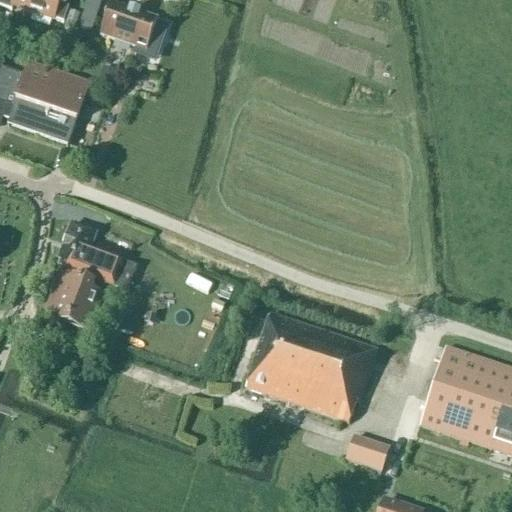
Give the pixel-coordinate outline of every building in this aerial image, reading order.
[(0,0),(0,8),(11,12),(13,7),(53,22),(58,7),(63,8),(65,0),(0,0)] [(92,0),(89,0),(77,38),(89,42),(102,3),(92,0)] [(129,11),(129,12),(111,6),(99,38),(146,54),(157,22),(139,16),(139,15),(129,11)] [(73,34),(79,17),(69,13),(63,30),(73,34)] [(0,69),(0,121),(1,120),(9,123),(7,129),(67,149),(84,99),(88,88),(89,88),(90,87),(27,65),(27,67),(28,67),(24,78),(0,69)] [(115,73),(103,69),(97,85),(109,89),(115,73)] [(55,267),(81,277),(96,236),(71,227),(55,267)] [(87,323),(93,325),(104,298),(92,293),(95,286),(60,273),(44,314),(56,319),(54,325),(82,335),(87,323)] [(221,315),(224,307),(214,302),(211,310),(221,315)] [(355,406),(359,407),(377,353),(269,317),(268,322),(252,317),(245,338),(261,343),(245,392),(265,398),(267,393),(272,394),(270,400),(348,426),(355,406)] [(420,428),(511,459),(511,372),(447,350),(420,428)] [(346,463),(380,475),(389,451),(354,440),(346,463)]
